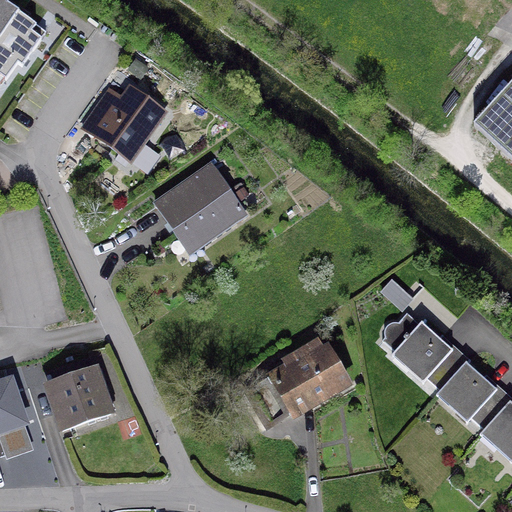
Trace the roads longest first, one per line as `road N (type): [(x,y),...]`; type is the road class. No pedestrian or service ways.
road 1 (track): [(511,212),(231,0)]
road 2 (residential): [(229,511),(200,502),(76,497)]
